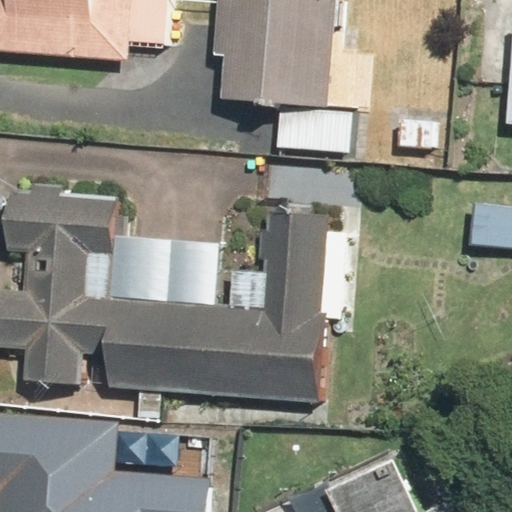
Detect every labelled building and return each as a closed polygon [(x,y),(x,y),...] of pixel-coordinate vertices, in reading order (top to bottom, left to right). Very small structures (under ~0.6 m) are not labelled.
[(0,0),(0,54),(127,58),(127,45),(182,47),(182,0),(0,0)] [(338,0),(216,0),(214,59),(223,59),(220,104),(280,107),(278,151),(345,154),(347,113),(332,113),(338,0)] [(18,380),(41,382),(318,403),(324,320),(338,321),(345,237),(324,236),(327,202),(287,199),(281,275),(236,272),(233,308),(213,307),(216,261),(167,257),(164,301),(104,296),(107,253),(124,254),(128,192),(7,183),(2,249),(28,251),(25,284),(0,281),(0,350),(20,352),(18,380)] [(0,475),(12,477),(8,511),(223,511),(227,470),(120,461),(124,414),(0,404),(0,475)] [(460,511),(429,442),(299,500),(304,511),(460,511)]
